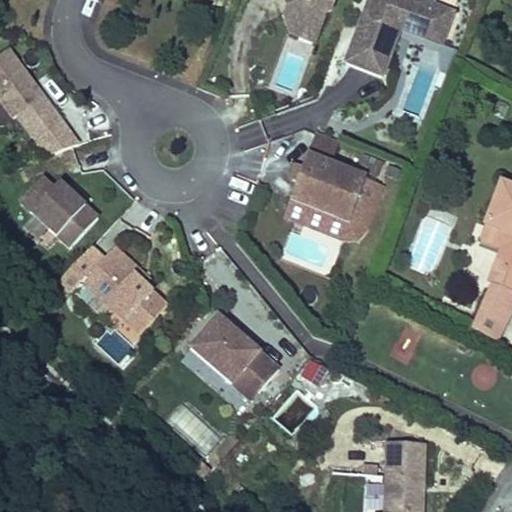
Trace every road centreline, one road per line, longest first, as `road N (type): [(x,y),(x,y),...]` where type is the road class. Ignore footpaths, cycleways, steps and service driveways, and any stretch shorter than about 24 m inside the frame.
road 1 (track): [(204,511),(0,327)]
road 2 (residential): [(74,0),(65,23),(81,62),(176,148)]
